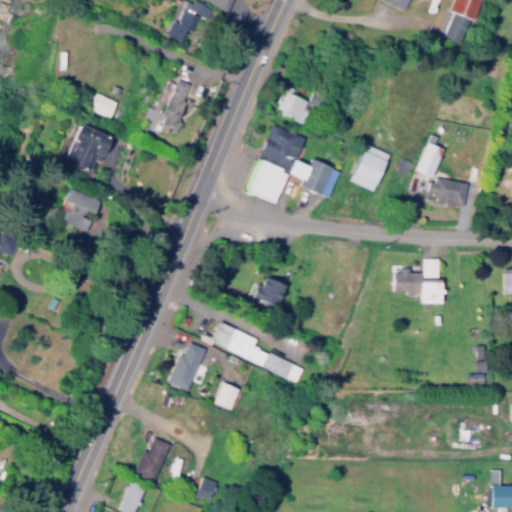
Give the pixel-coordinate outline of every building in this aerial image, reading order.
[(174,0),(163,35),(182,41),(194,3),(183,0),(174,0)] [(200,0),(235,13),(239,2),(235,0),(233,6),(226,3),(227,0),(200,0)] [(382,0),(403,8),(405,0),(382,0)] [(446,0),(474,0),(468,16),(464,14),(454,39),(438,33),(449,8),(444,6),(446,0)] [(172,74),(185,80),(178,96),(181,98),(175,112),(174,111),(172,115),(175,116),(169,130),(164,127),(165,125),(155,121),(159,112),(156,111),(172,74)] [(279,80),(289,84),(287,89),(304,96),(307,87),(319,91),(315,102),(308,100),(300,119),(274,109),(279,97),(273,94),(279,80)] [(92,88),(114,97),(107,114),(85,104),(92,88)] [(74,118),(99,129),(97,133),(104,136),(98,152),(90,149),(84,165),(58,154),(65,138),(71,140),(73,136),(67,133),(74,118)] [(267,120),(299,133),(290,154),(304,160),(306,154),(335,166),(324,193),(295,181),(298,174),(284,168),(270,200),(239,186),(267,120)] [(511,167),(503,167),(506,125),(511,125),(511,167)] [(423,137),(439,144),(427,172),(410,164),(423,137)] [(361,139),(384,149),(367,186),(344,175),(361,139)] [(431,172),(462,178),(458,199),(431,194),(432,191),(427,190),(428,188),(422,187),(424,177),(430,178),(431,172)] [(66,183),(94,195),(89,208),(78,204),(75,211),(85,215),(81,226),(56,216),(61,205),(63,206),(66,199),(60,197),(66,183)] [(0,253),(7,256),(14,238),(0,231),(0,253)] [(434,275),(435,258),(419,257),(419,275),(434,275)] [(498,267),(511,267),(511,289),(498,289),(498,267)] [(418,282),(418,272),(406,271),(406,269),(389,269),(389,292),(419,293),(418,303),(439,303),(440,282),(418,282)] [(280,280),(272,300),(248,291),(253,278),(257,280),(260,272),(280,280)] [(196,335),(199,328),(207,332),(215,316),(251,334),(249,339),(256,343),(255,344),(264,349),(266,344),(279,350),(277,354),(298,364),(291,378),(208,336),(206,340),(196,335)] [(200,344),(182,386),(162,377),(175,347),(179,349),(184,337),(200,344)] [(480,382),(480,372),(462,373),(462,383),(480,382)] [(217,377),(234,384),(226,405),(209,398),(217,377)] [(164,440),(148,477),(128,469),(138,445),(142,447),(148,433),(164,440)] [(198,472),(211,477),(204,494),(192,489),(198,472)] [(126,476),(139,481),(128,508),(115,503),(122,485),(120,484),(122,480),(124,481),(126,476)] [(485,480),(509,481),(509,502),(485,501),(485,480)]
